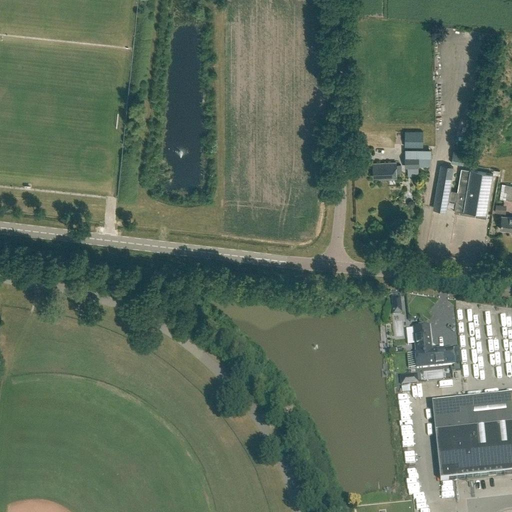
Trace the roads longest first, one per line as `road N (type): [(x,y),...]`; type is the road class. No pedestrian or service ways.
road 1 (tertiary): [(335,266),(0,227)]
road 2 (unclassified): [(335,266),(337,0)]
road 3 (tertiary): [(511,286),(335,266)]
